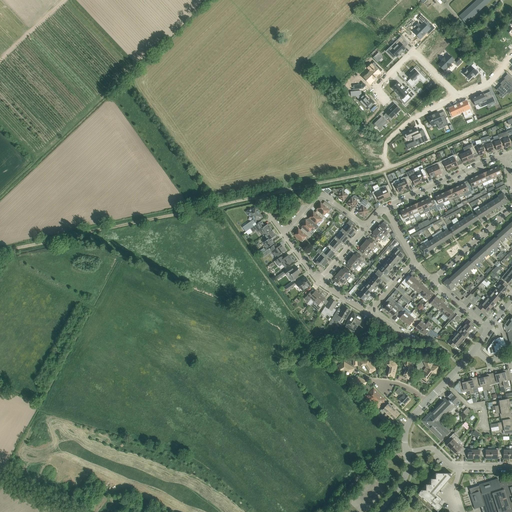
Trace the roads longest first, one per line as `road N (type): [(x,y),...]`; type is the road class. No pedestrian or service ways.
road 1 (track): [(215,206),(383,170),(511,113)]
road 2 (track): [(0,251),(215,206)]
road 3 (residential): [(385,207),(504,155)]
road 4 (residential): [(456,97),(415,53),(379,82),(386,103)]
